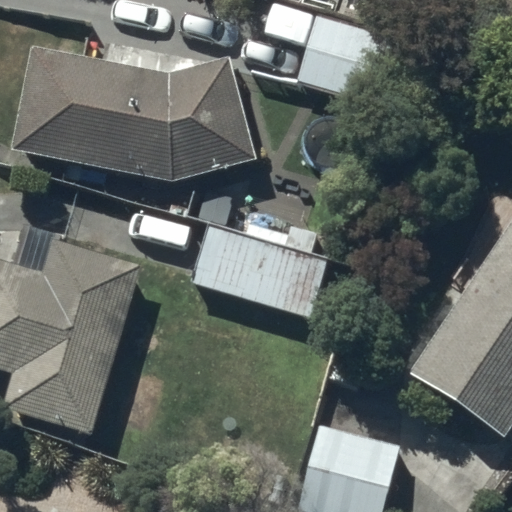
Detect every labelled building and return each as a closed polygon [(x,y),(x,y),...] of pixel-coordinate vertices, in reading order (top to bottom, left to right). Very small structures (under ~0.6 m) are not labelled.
[(412,50),(277,11),(268,41),(311,53),(301,86),(394,113),(412,50)] [(171,82),(37,56),(17,156),(178,188),(261,167),(236,66),(171,82)] [(331,266),(212,230),(194,291),(313,326),(331,266)] [(143,274),(57,249),(60,240),(28,231),(15,275),(0,271),(0,376),(19,382),(9,416),(94,440),(143,274)] [(511,442),(511,234),(414,383),(510,445),(511,442)] [(386,511),(402,453),(323,433),(303,511),(386,511)]
